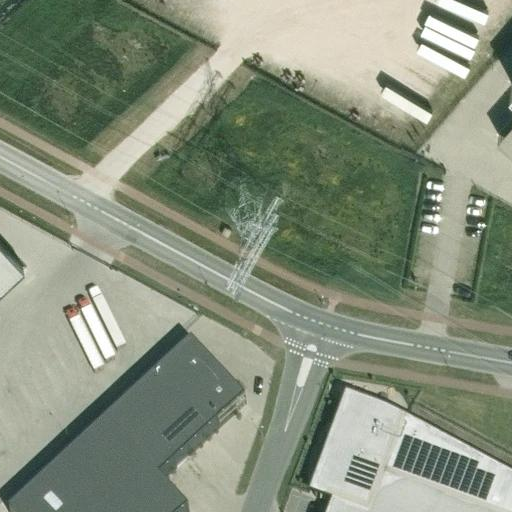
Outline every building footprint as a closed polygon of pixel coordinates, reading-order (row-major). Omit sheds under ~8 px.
[(511,0),(263,0),(257,8),(369,105),(389,82),(428,116),(511,18),(511,0)] [(511,84),(511,119),(497,136),(511,148),(511,82),(511,84)] [(0,245),(0,288),(21,268),(0,245)] [(192,348),(14,511),(186,511),(161,484),(245,405),(192,348)] [(511,511),(511,480),(406,424),(405,426),(349,406),(316,497),(334,504),(356,511),(511,511)]
